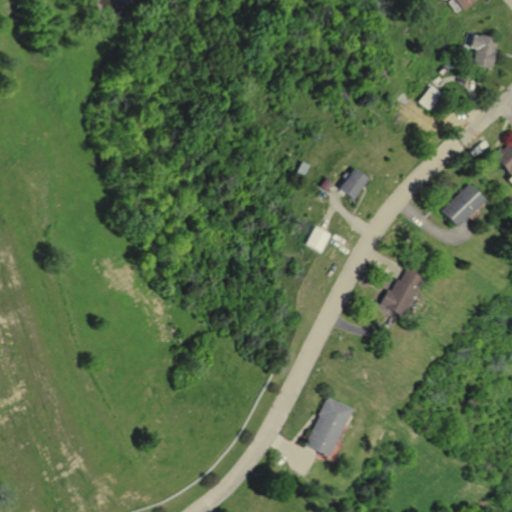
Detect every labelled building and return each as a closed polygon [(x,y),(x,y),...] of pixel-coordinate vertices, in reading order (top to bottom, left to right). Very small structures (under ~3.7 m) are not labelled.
[(452,0),(460,9),(470,0),(452,0)] [(475,32),(466,64),(485,69),(490,52),(488,51),(492,36),(475,32)] [(427,84),(414,102),(430,114),(443,96),(427,84)] [(511,143),(507,139),(498,149),(495,147),(485,157),(507,177),(511,170),(511,164),(510,162),(511,159),(511,143)] [(348,166),(332,190),(348,201),(364,177),(348,166)] [(462,183),(434,210),(449,227),(478,200),(462,183)] [(327,235),(310,226),(301,245),(317,254),(327,235)] [(403,267),(396,279),(393,278),(386,290),(383,288),(373,306),(395,318),(419,276),(403,267)] [(321,395),(296,445),(320,457),(344,407),(321,395)]
